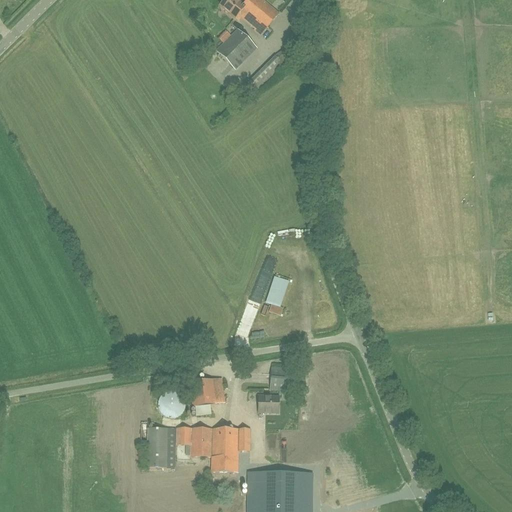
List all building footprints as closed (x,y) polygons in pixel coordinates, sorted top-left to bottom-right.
[(235,0),(224,0),(219,6),(235,19),(238,22),(240,19),(244,15),(247,18),(244,21),(254,30),(253,31),(260,37),(264,32),(278,14),(261,0),(247,0),(242,6),(235,0)] [(238,30),(216,52),(234,70),(256,49),(238,30)] [(274,57),(247,84),(256,92),(281,67),(303,52),(296,42),(274,57)] [(280,317),(283,309),(271,305),(268,313),(280,317)] [(269,390),(303,393),(304,372),(271,369),(269,390)] [(221,378),(198,380),(200,405),(193,406),(194,416),(209,415),(209,405),(223,403),(221,378)] [(157,416),(183,417),(183,393),(158,392),(157,416)] [(278,398),(258,398),(258,414),(278,415),(278,398)] [(176,429),(176,447),(185,447),(190,447),(190,456),(190,458),(211,458),(211,473),(237,474),(237,452),(249,452),(249,430),(176,429)] [(147,430),(147,469),(175,469),(175,430),(147,430)] [(309,511),(310,475),(249,474),(248,511),(309,511)]
